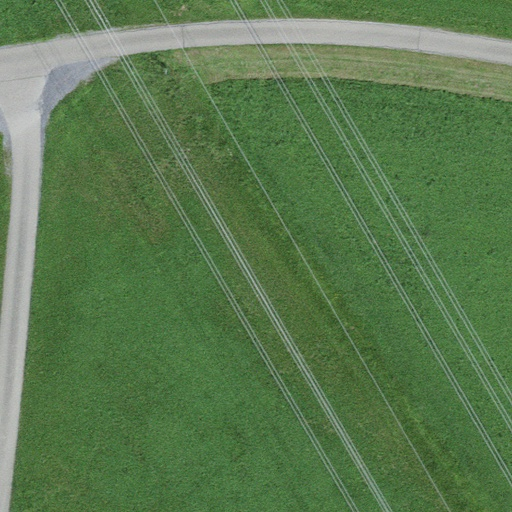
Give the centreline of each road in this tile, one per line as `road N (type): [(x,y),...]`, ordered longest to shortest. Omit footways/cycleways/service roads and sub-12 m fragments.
road 1 (track): [(511,48),(342,29),(215,34),(0,60)]
road 2 (track): [(0,457),(32,162),(14,58)]
